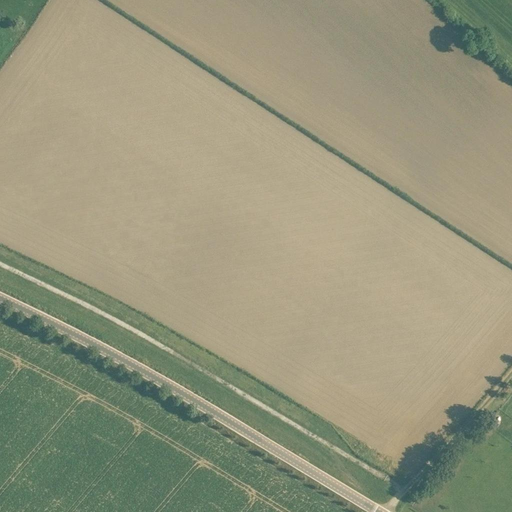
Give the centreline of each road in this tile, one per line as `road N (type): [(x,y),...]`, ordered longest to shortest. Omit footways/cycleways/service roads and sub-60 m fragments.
road 1 (track): [(403,490),(193,363),(0,262)]
road 2 (tertiary): [(378,511),(168,385),(0,298)]
road 3 (track): [(511,374),(385,511)]
